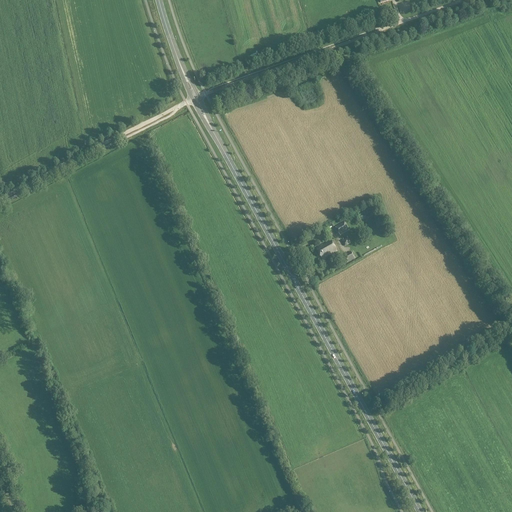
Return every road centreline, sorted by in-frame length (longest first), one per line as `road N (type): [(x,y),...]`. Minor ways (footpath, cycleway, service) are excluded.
road 1 (primary): [(420,511),(203,115),(158,0)]
road 2 (track): [(511,319),(345,57)]
road 3 (track): [(502,0),(211,105)]
road 4 (track): [(178,106),(0,199)]
road 5 (track): [(206,93),(381,29)]
